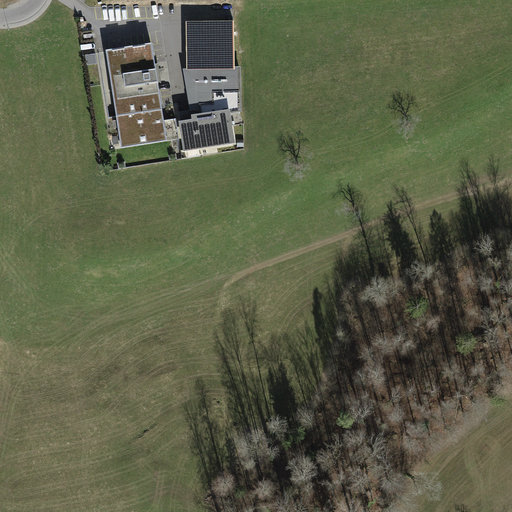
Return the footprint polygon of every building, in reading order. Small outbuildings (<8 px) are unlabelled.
[(234,24),(187,26),(188,71),(235,69),(234,24)] [(151,48),(107,55),(117,120),(162,113),(151,48)] [(95,55),(85,56),(87,66),(97,65),(95,55)] [(235,69),(188,71),(183,71),(191,113),(199,113),(201,118),(230,113),(242,111),(241,69),(235,69)] [(162,113),(117,120),(122,150),(167,143),(164,122),(162,113)] [(193,124),(179,126),(184,155),(236,147),(230,113),(201,118),(192,120),(193,124)] [(176,120),(164,122),(167,143),(179,141),(176,120)]
